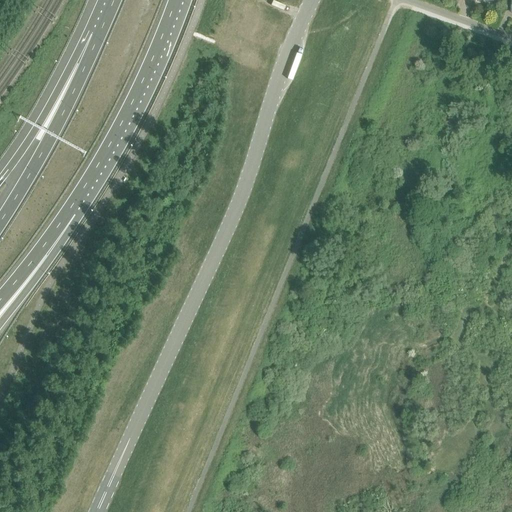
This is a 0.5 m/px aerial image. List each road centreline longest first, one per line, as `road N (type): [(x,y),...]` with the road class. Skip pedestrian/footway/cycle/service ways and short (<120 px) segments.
road 1 (unclassified): [(313,0),(290,43),(233,214),(98,511)]
road 2 (motorway): [(69,210),(143,78),(175,0)]
road 3 (motorway): [(99,33),(0,220)]
road 4 (motorway): [(99,33),(0,179)]
road 5 (motorway): [(0,319),(69,210)]
